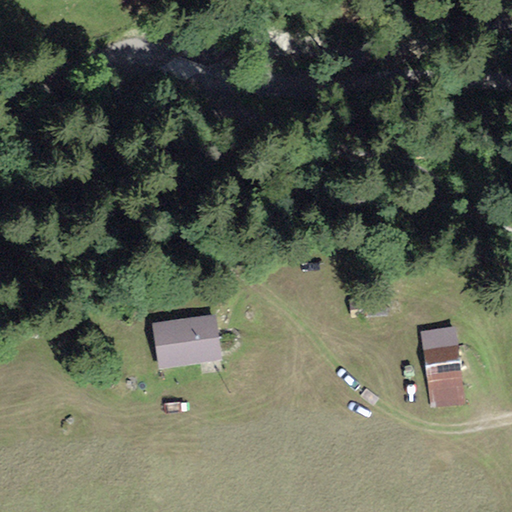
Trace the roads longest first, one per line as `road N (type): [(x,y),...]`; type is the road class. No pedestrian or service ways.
road 1 (track): [(151,262),(220,262),(248,276),(355,385),(405,418),(437,428),(511,420)]
road 2 (track): [(511,235),(414,167),(283,124),(232,119),(212,103),(209,83)]
road 3 (track): [(193,75),(209,83),(511,84)]
road 4 (track): [(0,96),(105,60),(165,61)]
